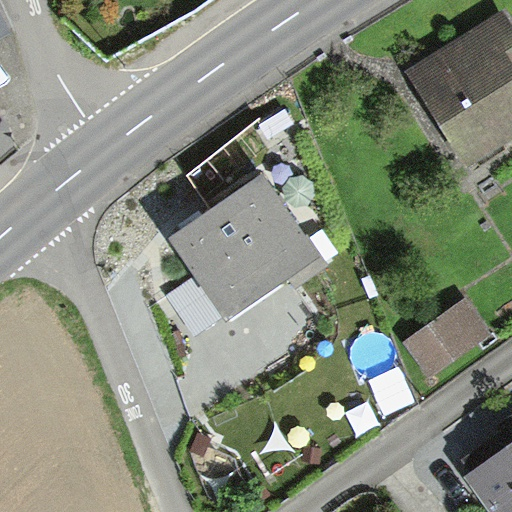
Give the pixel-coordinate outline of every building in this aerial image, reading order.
[(511,16),(507,9),(406,72),(467,170),(511,141),(511,16)] [(292,278),(298,286),(330,265),(266,172),(170,238),(196,276),(224,316),(228,322),(292,278)] [(224,316),(196,276),(166,296),(194,337),(224,316)] [(429,377),(494,333),(469,298),(405,342),(429,377)] [(511,511),(511,446),(469,477),(494,511),(511,511)]
